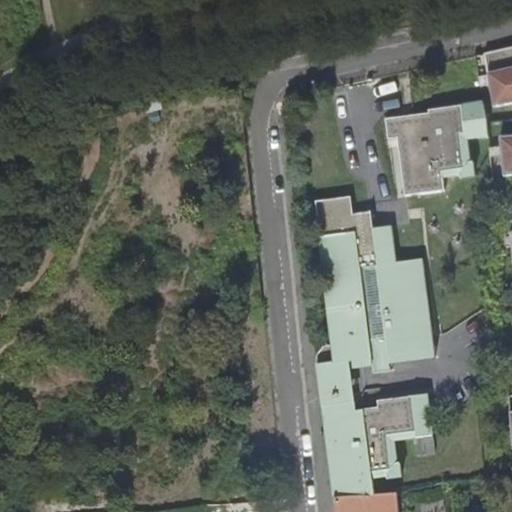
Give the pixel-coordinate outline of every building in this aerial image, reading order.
[(511,53),(497,56),(485,59),(489,81),(490,90),(494,113),(511,109),(511,53)] [(489,81),(479,82),(481,91),(490,90),(489,81)] [(487,128),(483,107),(429,115),(430,118),(386,124),(389,144),(398,143),(405,201),(445,196),(443,183),(460,181),(461,184),(475,182),(473,168),(470,168),(467,145),(489,143),(488,131),(487,128)] [(503,161),(506,182),(511,181),(511,141),(501,143),(502,151),(503,161)] [(502,151),(490,153),(490,162),(503,161),(502,151)] [(353,200),(318,205),(338,346),(327,348),(319,358),(321,374),(324,398),(330,446),(337,503),(377,500),(374,483),(389,481),(389,484),(403,483),(401,468),(398,469),(396,446),(435,442),(430,400),(381,405),(381,412),(365,413),(366,419),(345,421),(343,396),(340,370),(429,356),(417,265),(399,266),(397,249),(378,252),(376,234),(374,215),(356,218),(353,200)] [(387,204),(391,224),(407,221),(403,200),(387,204)] [(376,234),(378,252),(397,249),(394,231),(376,234)] [(417,265),(429,356),(340,370),(343,396),(357,395),(355,377),(368,375),(369,380),(388,377),(387,371),(438,363),(425,265),(417,265)] [(337,511),(399,511),(399,499),(377,500),(337,503),(337,511)]
